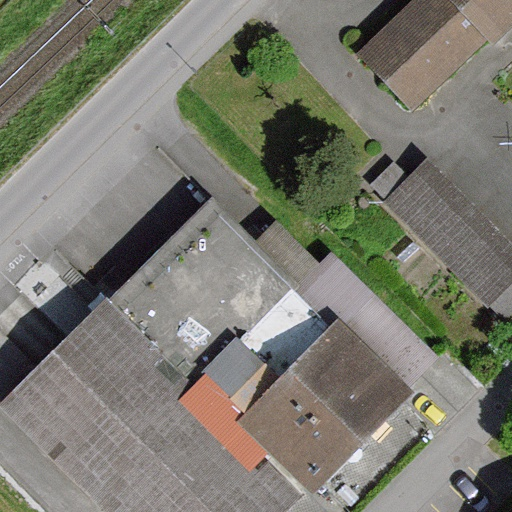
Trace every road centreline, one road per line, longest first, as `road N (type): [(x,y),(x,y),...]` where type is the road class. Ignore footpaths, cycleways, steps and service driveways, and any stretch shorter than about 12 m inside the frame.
road 1 (residential): [(0,209),(215,0)]
road 2 (residential): [(511,393),(392,511)]
